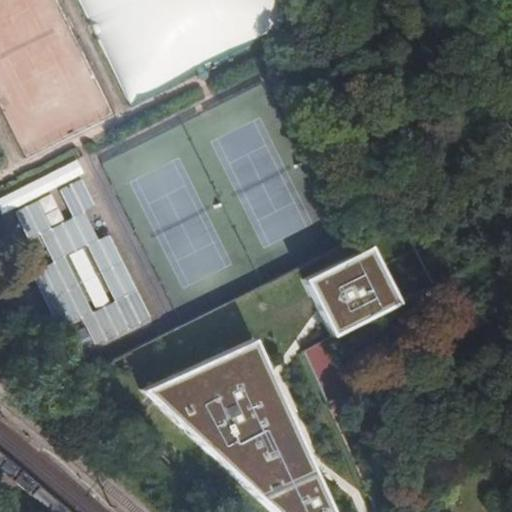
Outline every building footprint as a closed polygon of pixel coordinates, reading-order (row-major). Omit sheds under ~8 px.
[(81,0),(121,96),(279,30),(266,0),(81,0)] [(324,62),(317,47),(295,58),(302,73),(324,62)] [(92,344),(148,320),(110,233),(95,239),(83,211),(94,206),(75,162),(0,193),(0,211),(1,214),(13,209),(26,240),(39,234),(52,263),(32,272),(55,327),(80,317),(92,344)] [(370,245),(307,276),(333,330),(396,299),(370,245)] [(332,511),(253,339),(143,388),(277,511),(332,511)]
